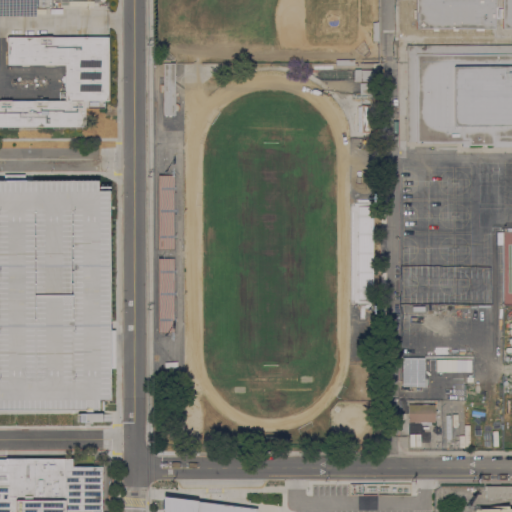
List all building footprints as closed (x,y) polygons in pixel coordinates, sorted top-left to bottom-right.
[(483,29),(483,31),(475,31),(475,29),(457,29),(457,31),(452,31),(452,29),(438,29),(438,31),(433,31),(433,29),(416,29),(416,19),(414,19),(414,10),(415,10),(415,0),(494,0),(494,29),(483,29)] [(511,0),(511,29),(502,29),(502,18),(500,18),(500,9),(502,9),(502,0),(511,0)] [(0,100),(63,100),(64,65),(5,64),(5,37),(105,37),(105,53),(106,53),(106,101),(96,100),(96,105),(87,105),(87,101),(86,101),(86,107),(83,107),(83,127),(79,127),(79,129),(67,129),(67,127),(63,127),(62,129),(51,129),(51,127),(35,127),(35,129),(23,129),(23,127),(17,127),(17,129),(6,129),(6,127),(0,127),(0,100)] [(511,54),(415,54),(415,142),(406,142),(406,46),(511,46),(511,54)] [(415,54),(511,54),(511,147),(492,147),(468,147),(468,148),(461,148),(461,144),(456,144),(456,146),(419,146),(419,143),(415,143),(415,142),(415,54)] [(174,116),(163,116),(163,64),(174,64),(174,116)] [(354,70),(360,70),(373,71),(373,82),(354,82),(354,70)] [(373,84),(373,95),(359,95),(360,84),(373,84)] [(0,410),(81,410),(85,410),(88,410),(95,410),(95,399),(106,400),(106,190),(95,190),(94,180),(0,180),(0,410)] [(349,304),(370,304),(371,218),(350,218),(349,304)] [(434,405),(434,423),(407,422),(408,405),(434,405)] [(75,413),(81,413),(81,410),(88,410),(88,413),(97,413),(97,422),(75,422),(75,413)] [(0,511),(0,459),(71,459),(71,468),(100,468),(100,511),(0,511)] [(511,486),(511,499),(485,499),(485,486),(511,486)] [(161,511),(161,496),(255,509),(255,511),(161,511)]
